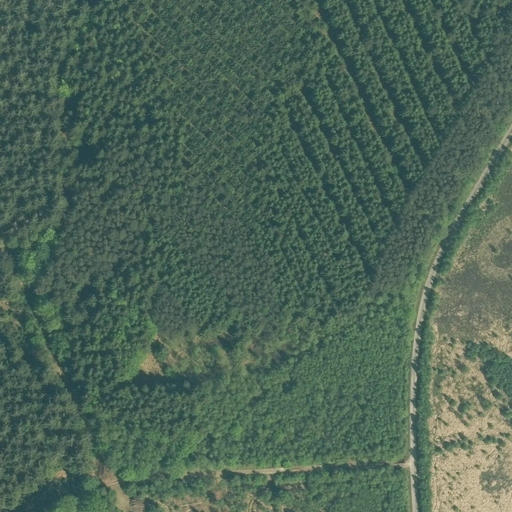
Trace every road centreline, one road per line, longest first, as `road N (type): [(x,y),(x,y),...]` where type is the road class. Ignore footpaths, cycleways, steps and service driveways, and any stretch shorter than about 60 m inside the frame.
road 1 (unclassified): [(416,511),(413,370),(426,289),(511,130)]
road 2 (track): [(412,464),(127,478),(82,511)]
road 3 (track): [(132,511),(0,240)]
